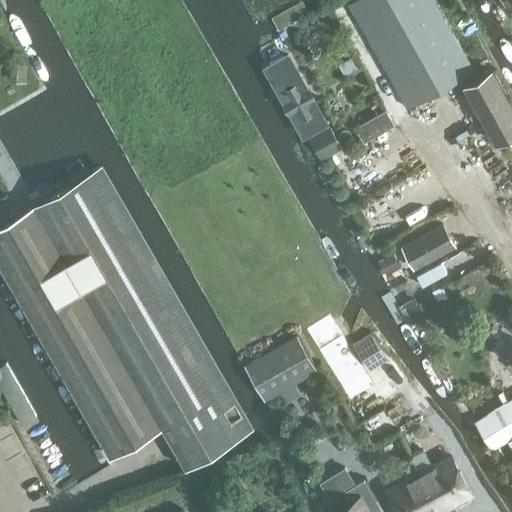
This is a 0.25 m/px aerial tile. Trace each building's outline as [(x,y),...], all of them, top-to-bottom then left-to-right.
[(352,0),(348,3),(406,108),(474,69),(475,69),(436,0),(352,0)] [(261,66),(300,136),(325,122),(286,52),(261,66)] [(26,79),(27,61),(11,59),(9,77),(26,79)] [(511,101),(493,68),(465,83),(498,141),(511,132),(511,101)] [(394,124),(386,110),(375,116),(383,130),(394,124)] [(322,158),(343,146),(330,123),(309,135),(322,158)] [(238,436),(86,172),(0,219),(0,259),(110,454),(162,425),(185,466),(238,436)] [(381,189),(360,203),(375,226),(396,213),(381,189)] [(454,244),(443,223),(403,245),(414,266),(454,244)] [(395,251),(380,259),(388,274),(403,266),(395,251)] [(441,261),(416,275),(422,285),(447,271),(441,261)] [(442,285),(432,291),(438,301),(448,296),(442,285)] [(365,312),(350,293),(339,300),(325,333),(347,342),(354,338),(365,312)] [(416,294),(398,304),(408,321),(426,312),(416,294)] [(395,389),(408,380),(370,330),(323,359),(360,419),(397,394),(395,389)] [(297,332),(243,363),(265,399),(318,369),(297,332)] [(0,384),(23,423),(37,415),(6,363),(0,366),(0,384)] [(511,396),(473,419),(491,449),(507,440),(511,436),(511,396)] [(411,454),(441,511),(448,511),(447,510),(454,506),(451,502),(471,492),(449,451),(432,461),(424,447),(411,454)] [(441,511),(411,454),(397,461),(405,474),(387,484),(402,511),(441,511)] [(330,493),(353,479),(345,466),(322,480),(330,493)] [(332,509),(333,511),(368,511),(365,506),(376,500),(364,478),(343,490),(349,500),(332,509)]
